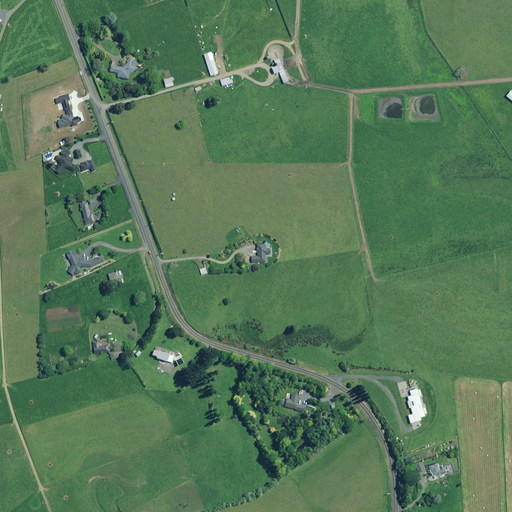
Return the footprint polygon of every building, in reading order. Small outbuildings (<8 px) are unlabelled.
[(213,75),(214,76),(216,76),(216,74),(218,74),(211,52),(204,55),(210,76),(213,75)] [(133,61),(130,58),(126,61),(128,62),(122,67),(111,65),(110,71),(118,73),(117,77),(128,79),(129,74),(131,74),(137,68),(136,66),(138,65),(134,60),(133,61)] [(288,81),(279,59),(274,61),(276,66),(272,68),(274,74),(279,72),(283,83),(288,81)] [(173,86),(171,78),(163,80),(166,88),(173,86)] [(229,80),(229,78),(220,80),(222,86),(233,82),(232,79),(229,80)] [(73,117),(71,111),(66,112),(66,115),(65,115),(63,115),(61,119),(60,121),(57,122),(59,128),(82,122),(80,115),(73,117)] [(70,154),(69,154),(67,150),(61,152),(62,156),(60,156),(57,155),(56,160),(58,160),(60,166),(55,171),(59,174),(64,169),(66,168),(74,171),(76,166),(71,163),(73,160),(70,154)] [(91,168),(88,161),(81,164),(82,164),(80,165),(83,172),(91,168)] [(90,214),(87,202),(80,204),(81,210),(82,210),(85,224),(94,222),(92,214),(90,214)] [(265,249),(265,244),(256,244),(257,256),(251,257),(251,263),(265,262),(265,254),(270,254),(270,249),(265,249)] [(75,272),(76,274),(78,273),(78,274),(81,273),(81,267),(91,267),(92,267),(103,262),(104,262),(101,256),(90,261),(79,260),(75,250),(66,253),(72,265),(71,266),(68,272),(73,275),(75,272)] [(120,277),(119,271),(108,275),(110,280),(120,277)] [(111,347),(109,347),(109,345),(99,346),(98,341),(93,342),(95,353),(100,353),(100,354),(102,354),(102,352),(110,351),(109,349),(111,349),(111,347)] [(129,354),(127,347),(109,352),(111,360),(129,354)] [(156,358),(167,362),(167,361),(172,363),(173,361),(175,361),(178,366),(183,363),(181,357),(178,358),(174,357),(174,356),(159,351),(158,352),(154,350),(152,355),(157,357),(156,358)] [(299,396),(292,394),(290,399),(287,398),(285,407),(295,409),(295,410),(303,412),(304,407),(297,405),(299,396)] [(425,471),(422,462),(416,464),(419,473),(425,471)] [(439,477),(439,478),(445,476),(444,474),(446,474),(444,469),(439,471),(437,464),(429,467),(432,477),(433,477),(434,479),(439,477)]
